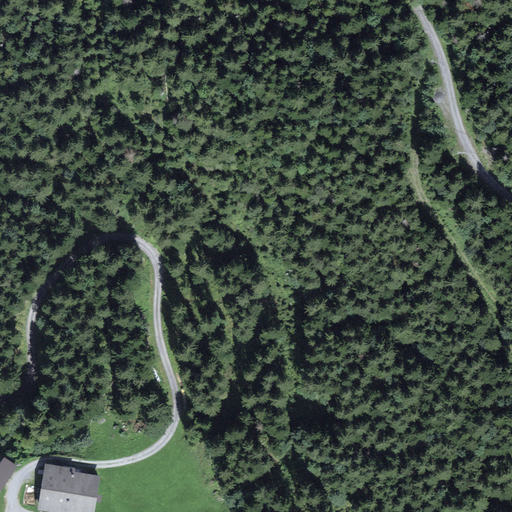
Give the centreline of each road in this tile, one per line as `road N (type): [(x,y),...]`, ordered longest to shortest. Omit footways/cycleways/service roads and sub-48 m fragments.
road 1 (track): [(10,505),(19,476),(43,461),(96,465),(145,454),(171,430),(177,395),(158,326),(154,254),(129,239),(104,237),(33,305),(32,371),(24,389),(0,398)]
road 2 (track): [(437,43),(417,104),(418,183),(511,340)]
road 3 (track): [(414,0),(446,59),(464,140),(511,198)]
